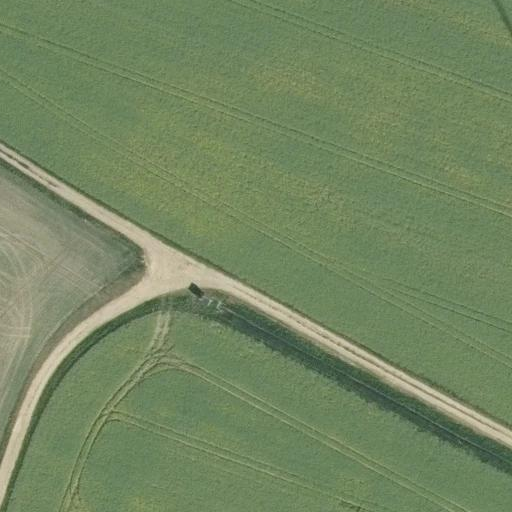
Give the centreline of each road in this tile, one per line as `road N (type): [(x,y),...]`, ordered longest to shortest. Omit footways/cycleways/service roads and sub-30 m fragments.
road 1 (track): [(0,139),(104,210),(511,437)]
road 2 (track): [(190,258),(47,352),(0,484)]
